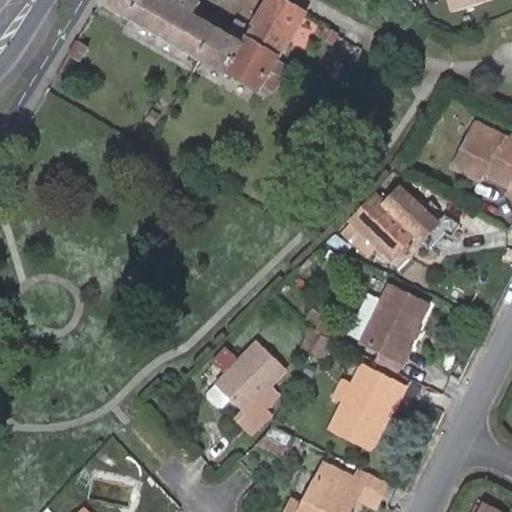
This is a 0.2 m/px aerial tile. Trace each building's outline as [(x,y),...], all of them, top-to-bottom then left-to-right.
[(312,53),(315,48),(330,56),(337,43),(323,35),(325,31),(271,0),(262,0),(239,39),(193,12),(200,0),(101,0),(99,4),(221,76),(254,93),(257,88),(281,102),(295,79),(272,66),(288,39),(312,53)] [(446,0),(451,15),(495,2),(494,0),(446,0)] [(76,44),(68,56),(83,65),(91,53),(76,44)] [(473,118),(468,129),(493,141),(498,130),(473,118)] [(493,141),(468,129),(449,170),(475,182),(479,173),(502,184),(498,193),(511,200),(511,136),(498,130),(493,141)] [(407,168),(401,163),(394,172),(402,177),(407,168)] [(387,182),(372,198),(367,202),(345,224),(381,264),(405,241),(429,266),(449,247),(387,182)] [(352,342),(351,344),(396,364),(403,349),(397,346),(416,303),(379,285),(352,342)] [(352,342),(371,300),(358,294),(338,336),(352,342)] [(317,336),(328,342),(335,327),(316,319),(310,331),(317,336)] [(294,352),(306,359),(317,336),(310,331),(308,328),(294,352)] [(319,366),(331,343),(328,342),(317,336),(306,359),(319,366)] [(277,399),(263,385),(279,369),(248,338),(229,357),(221,365),(214,372),(204,382),(218,396),(241,418),(233,427),(247,441),(264,424),(266,417),(262,414),(277,399)] [(206,364),(214,372),(221,365),(229,357),(221,349),(206,364)] [(362,445),(377,414),(391,386),(350,366),(344,380),(336,398),(323,425),(362,445)] [(172,373),(162,385),(172,392),(182,382),(172,373)] [(325,392),(336,398),(344,380),(333,375),(325,392)] [(218,396),(204,382),(195,391),(195,394),(206,405),(209,405),(218,396)] [(391,386),(377,414),(388,420),(401,392),(391,386)] [(285,451),(294,434),(273,424),(259,438),(285,451)] [(257,441),(249,449),(268,459),(273,449),(257,441)] [(339,511),(345,501),(355,478),(351,476),(316,458),(295,499),(283,493),(274,511),(339,511)] [(355,478),(345,501),(368,511),(373,511),(384,487),(352,472),(351,476),(355,478)]
